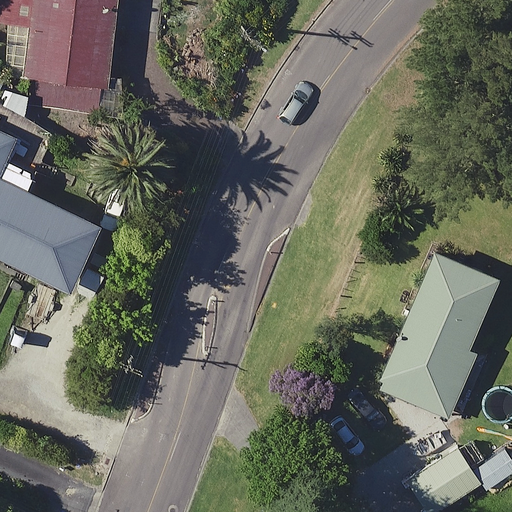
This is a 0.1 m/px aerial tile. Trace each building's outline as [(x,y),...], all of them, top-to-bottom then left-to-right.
[(0,0),(0,20),(2,20),(0,46),(0,73),(26,75),(23,105),(100,111),(108,0),(0,0)] [(22,183),(45,130),(0,111),(0,251),(61,277),(89,211),(22,183)] [(488,268),(425,242),(369,380),(441,409),(467,343),(459,340),(488,268)] [(511,464),(511,460),(498,441),(465,465),(481,486),(511,464)] [(473,477),(448,443),(402,476),(427,510),(473,477)]
